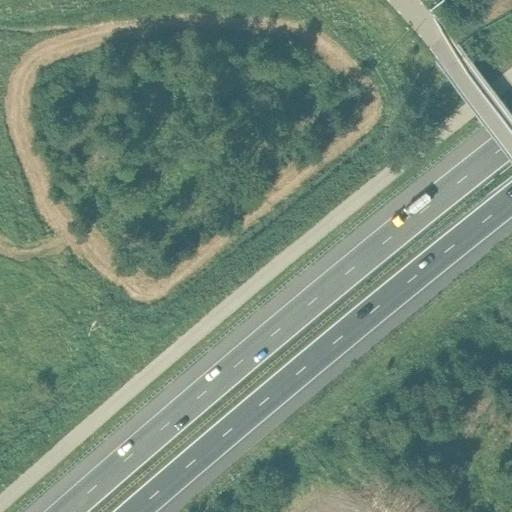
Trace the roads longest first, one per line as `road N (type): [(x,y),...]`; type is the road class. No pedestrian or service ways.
road 1 (unclassified): [(461,117),(208,322),(0,506)]
road 2 (motorway): [(511,139),(66,511)]
road 3 (motorway): [(135,511),(511,198)]
road 4 (unclassified): [(511,141),(405,0)]
